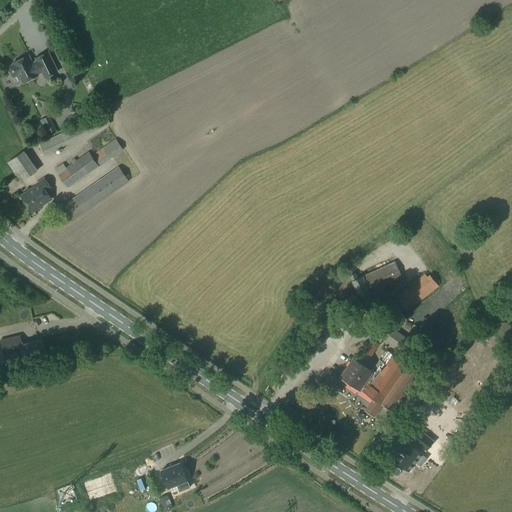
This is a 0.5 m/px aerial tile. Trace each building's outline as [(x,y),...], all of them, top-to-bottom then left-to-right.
[(14,65),(8,68),(12,75),(17,73),(22,83),(38,75),(38,74),(42,72),(45,78),(57,72),(48,52),(35,58),(37,62),(32,64),(28,55),(13,63),(14,65)] [(105,113),(40,145),(45,156),(110,124),(105,113)] [(49,117),(41,121),(48,135),(56,131),(49,117)] [(66,169),(58,174),(68,188),(123,150),(116,140),(92,156),(89,153),(76,162),(72,165),(66,169)] [(9,162),(7,163),(20,182),(38,171),(25,152),(15,158),(9,162)] [(118,167),(62,207),(71,221),(128,181),(118,167)] [(135,167),(128,172),(133,179),(140,174),(135,167)] [(35,186),(21,196),(32,212),(51,200),(46,192),(51,188),(44,178),(34,184),(35,186)] [(355,273),(349,276),(360,299),(402,279),(395,262),(358,279),(355,273)] [(397,299),(392,302),(400,313),(405,310),(406,311),(438,286),(427,271),(395,297),(397,299)] [(384,322),(364,350),(370,355),(382,338),(399,350),(407,338),(384,322)] [(19,336),(0,341),(4,359),(22,354),(23,361),(44,356),(39,337),(20,341),(19,336)] [(396,414),(423,375),(387,351),(380,360),(379,359),(371,371),(353,358),(341,376),(373,398),(383,405),(396,414)] [(373,398),(364,409),(374,417),(383,405),(373,398)] [(420,455),(421,453),(418,451),(421,447),(425,450),(432,440),(412,426),(405,436),(413,441),(410,445),(408,444),(396,461),(409,471),(415,462),(420,465),(425,458),(420,455)] [(180,463),(161,470),(163,476),(161,477),(163,482),(165,481),(168,488),(177,485),(179,491),(189,487),(187,481),(180,463)] [(172,508),(168,496),(167,496),(160,499),(164,511),(172,509),(172,508)]
